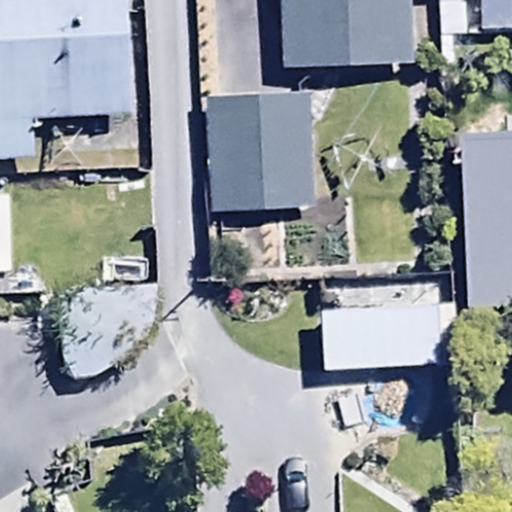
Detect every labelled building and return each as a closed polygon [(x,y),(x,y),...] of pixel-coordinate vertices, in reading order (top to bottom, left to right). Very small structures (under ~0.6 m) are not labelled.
[(0,0),(0,185),(63,181),(59,141),(163,133),(151,0),(0,0)] [(440,0),(300,0),(301,91),(441,90),(440,0)] [(511,0),(485,0),(486,40),(511,40),(511,0)] [(333,115),(235,117),(237,234),(336,232),(333,115)] [(511,152),(469,153),(473,316),(511,315),(511,152)] [(462,318),(338,327),(343,392),(467,383),(462,318)]
